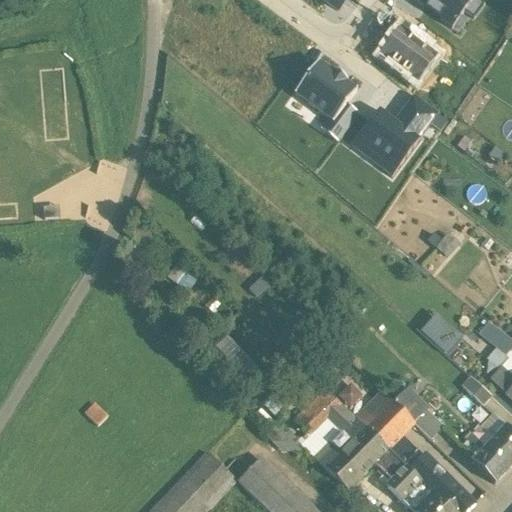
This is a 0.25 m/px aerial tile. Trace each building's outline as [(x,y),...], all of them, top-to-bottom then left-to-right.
[(321,0),(337,12),(346,0),(321,0)] [(473,0),(411,0),(451,30),(465,12),(473,0)] [(484,6),(476,0),(473,0),(465,12),(475,19),(484,6)] [(416,43),(426,50),(436,36),(426,28),(416,43)] [(380,58),(417,84),(436,57),(426,50),(416,43),(400,31),(380,58)] [(294,96),(328,121),(333,124),(346,106),(356,92),(346,84),(347,83),(334,73),(333,75),(318,64),(294,96)] [(397,118),(423,137),(438,116),(412,98),(397,118)] [(320,131),(337,144),(358,116),(346,106),(333,124),(328,121),(320,131)] [(393,179),(423,137),(397,118),(394,124),(378,113),(352,149),(393,179)] [(445,234),(434,246),(445,256),(456,243),(445,234)] [(511,269),(511,253),(509,251),(501,262),(511,270),(511,269)] [(434,313),(418,331),(446,355),(462,337),(434,313)] [(495,330),(490,325),(485,331),(490,335),(495,330)] [(511,346),(511,344),(495,330),(490,335),(485,341),(504,356),(511,346)] [(211,345),(238,371),(249,360),(222,334),(211,345)] [(511,380),(499,369),(489,381),(511,402),(511,380)] [(327,379),(321,373),(315,379),(321,385),(327,379)] [(490,398),(470,380),(461,389),(481,408),(490,398)] [(395,383),(383,395),(391,404),(403,392),(395,383)] [(359,400),(348,389),(337,400),(348,411),(359,400)] [(356,422),(326,391),(294,423),(309,437),(326,420),(342,436),(356,422)] [(425,411),(404,391),(403,392),(391,404),(412,424),(425,411)] [(391,404),(383,395),(376,401),(375,402),(384,411),(391,404)] [(371,396),(363,404),(368,408),(375,401),(375,402),(376,401),(371,396)] [(102,397),(84,414),(97,427),(114,410),(102,397)] [(359,400),(348,411),(356,420),(368,408),(363,404),(359,400)] [(368,408),(356,420),(366,429),(384,411),(375,402),(375,401),(368,408)] [(384,411),(366,429),(388,451),(413,425),(412,424),(391,404),(384,411)] [(511,417),(500,406),(494,413),(511,429),(511,417)] [(425,411),(412,424),(413,425),(430,441),(443,428),(425,411)] [(492,416),(472,437),(484,448),(504,427),(492,416)] [(278,419),(265,432),(286,455),(300,442),(278,419)] [(511,465),(511,434),(504,427),(484,448),(470,463),(493,485),(511,465)] [(366,429),(341,455),(362,477),(373,465),(388,451),(366,429)] [(388,451),(373,465),(380,472),(394,457),(388,451)] [(205,453),(149,511),(204,511),(235,480),(205,453)] [(334,462),(324,453),(314,462),(324,472),(334,462)] [(414,454),(403,466),(406,469),(409,472),(423,458),(419,453),(417,456),(414,454)] [(362,477),(341,455),(334,462),(324,472),(346,493),(362,477)] [(468,511),(473,507),(423,458),(409,472),(449,511),(468,511)] [(311,511),(259,461),(237,483),(267,511),(311,511)] [(449,511),(409,472),(406,469),(387,488),(410,511),(449,511)]
